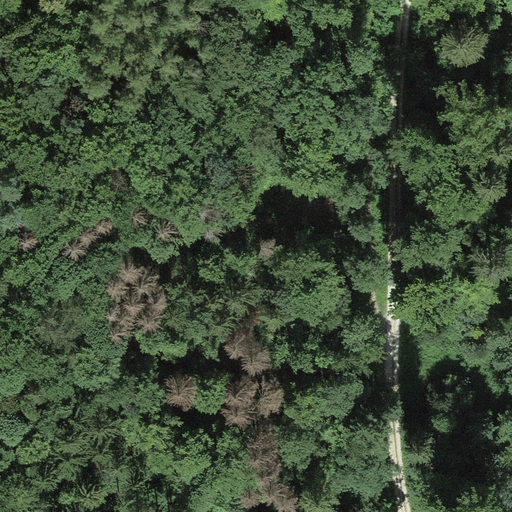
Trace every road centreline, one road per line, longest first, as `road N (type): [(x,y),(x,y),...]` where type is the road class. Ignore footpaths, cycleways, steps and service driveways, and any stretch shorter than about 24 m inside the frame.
road 1 (track): [(84,0),(52,72),(43,121),(20,373),(41,511)]
road 2 (track): [(406,0),(389,355),(404,511)]
road 3 (track): [(373,0),(373,292),(389,355)]
